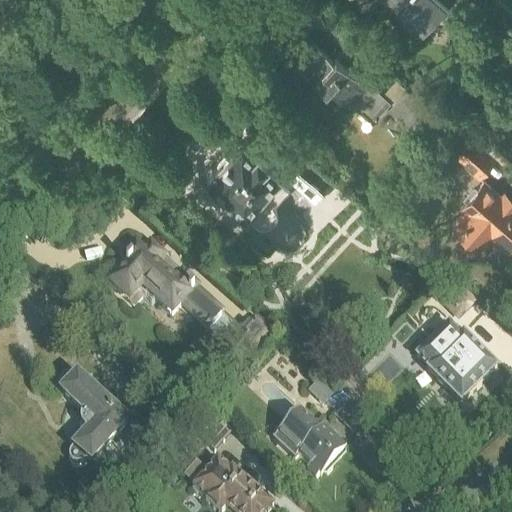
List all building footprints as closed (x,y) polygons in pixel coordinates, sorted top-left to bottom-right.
[(451,13),(445,8),(446,7),(437,0),(390,0),(424,31),(431,23),(448,26),(451,13)] [(332,59),(321,49),(309,37),(290,57),(326,90),(328,87),(352,110),(358,103),(375,119),(390,103),(393,105),(388,110),(410,129),(428,110),(395,81),(382,95),(371,85),(368,87),(335,56),(332,59)] [(295,170),(277,153),(245,125),(233,137),(239,143),(206,179),(244,214),(244,213),(254,223),(258,225),(263,226),(269,226),(272,225),(276,221),(276,217),(277,213),(276,207),(273,205),(289,187),(284,182),(295,170)] [(477,176),(494,157),(470,137),(453,156),(477,176)] [(490,237),(507,252),(511,246),(511,199),(504,193),(501,196),(484,181),(459,209),(463,212),(451,225),(479,250),(490,237)] [(172,320),(193,296),(197,291),(150,248),(142,257),(135,250),(123,264),(127,268),(109,288),(134,310),(146,296),(172,320)] [(449,282),(440,291),(449,300),(443,306),(458,321),(474,305),(459,290),(458,291),(449,282)] [(197,291),(193,296),(239,338),(236,341),(256,360),(274,340),(254,322),(243,333),(197,291)] [(448,329),(416,361),(428,374),(427,375),(461,409),(496,374),(462,340),(461,341),(448,329)] [(307,375),(312,370),(303,363),(299,368),(307,375)] [(77,381),(76,383),(73,380),(67,381),(63,383),(61,385),(60,388),(60,395),(62,399),(83,418),(81,423),(81,425),(81,430),(83,433),(87,437),(70,456),(70,457),(69,462),(70,464),(72,467),(74,468),(76,469),(80,469),(85,468),(89,465),(91,467),(128,427),(77,381)] [(349,383),(341,390),(360,410),(368,402),(349,383)] [(336,417),(349,403),(338,393),(326,407),(336,417)] [(213,454),(232,434),(217,421),(199,441),(213,454)] [(319,479),(321,480),(345,453),(322,432),(318,437),(307,427),(304,431),(299,426),(280,447),(281,448),(280,449),(296,463),(298,460),(309,470),(306,474),(315,482),(319,479)] [(217,464),(192,492),(205,504),(205,505),(213,511),(273,511),(259,499),(246,487),(246,488),(231,475),(230,476),(217,464)]
